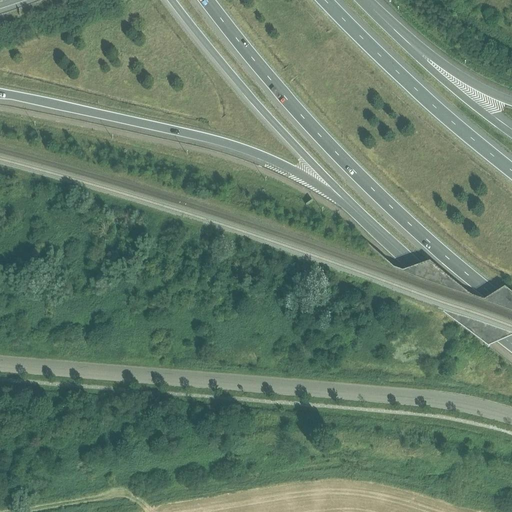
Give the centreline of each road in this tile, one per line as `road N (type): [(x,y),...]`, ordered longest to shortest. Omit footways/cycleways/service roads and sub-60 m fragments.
road 1 (tertiary): [(0,364),(438,400),(511,417)]
road 2 (motorway): [(205,0),(346,164),(511,309)]
road 3 (motorway): [(0,94),(236,146),(332,186)]
road 4 (motorway): [(511,172),(323,0)]
road 5 (motorway): [(172,0),(332,186)]
road 6 (motorway): [(332,186),(511,341)]
road 7 (motorway): [(511,134),(420,54)]
